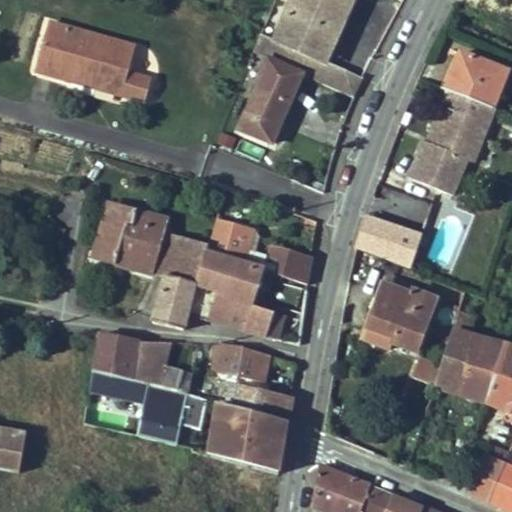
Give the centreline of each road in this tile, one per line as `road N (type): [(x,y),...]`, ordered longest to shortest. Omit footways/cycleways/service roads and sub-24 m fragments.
road 1 (residential): [(439,0),(363,173),(301,439)]
road 2 (unknown): [(0,111),(351,219)]
road 3 (residential): [(478,511),(301,439)]
